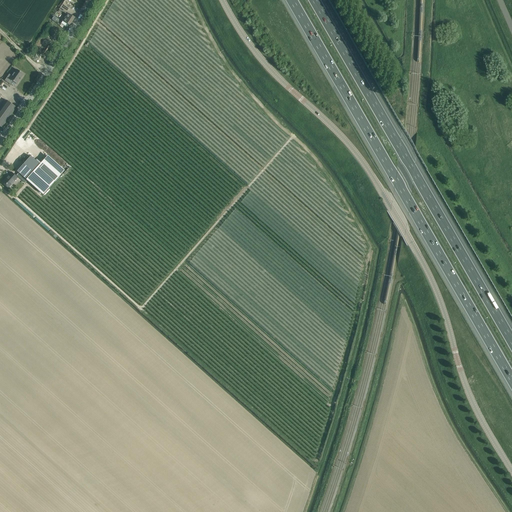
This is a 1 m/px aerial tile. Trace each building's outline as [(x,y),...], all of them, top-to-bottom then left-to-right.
[(67,12),(69,9),(71,6),(65,1),(60,8),(67,12)] [(70,26),(75,18),(68,13),(63,21),(70,26)] [(9,74),(5,80),(5,81),(10,84),(13,81),(17,84),(23,74),(16,69),(12,76),(9,74)] [(0,126),(2,128),(16,107),(12,104),(6,100),(0,107),(0,126)] [(26,180),(40,165),(30,156),(17,171),(26,180)] [(61,175),(44,160),(40,165),(26,180),(43,195),(61,175)] [(8,188),(17,178),(11,172),(6,177),(7,177),(2,183),(8,188)] [(18,205),(32,217),(34,215),(20,203),(18,205)] [(34,219),(48,231),(50,229),(36,217),(34,219)]
